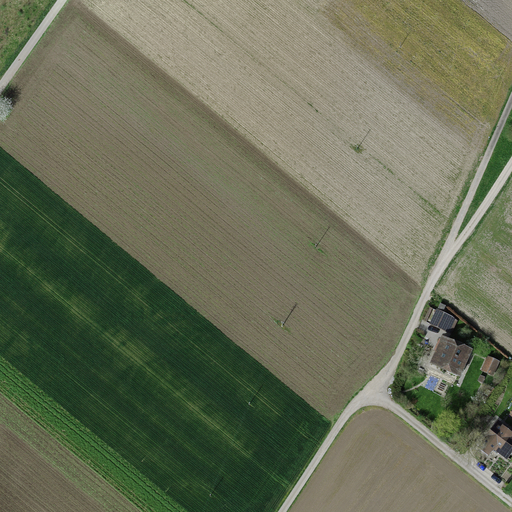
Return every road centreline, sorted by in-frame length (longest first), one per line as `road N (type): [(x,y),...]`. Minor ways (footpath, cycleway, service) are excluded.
road 1 (unclassified): [(281,511),(347,412),(374,392),(511,503)]
road 2 (track): [(448,256),(511,104)]
road 3 (track): [(374,392),(448,256)]
